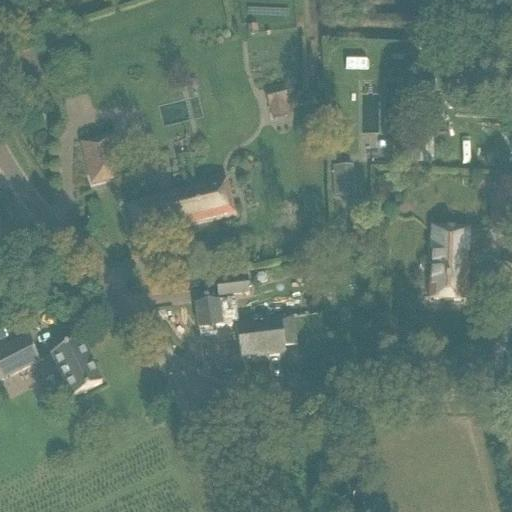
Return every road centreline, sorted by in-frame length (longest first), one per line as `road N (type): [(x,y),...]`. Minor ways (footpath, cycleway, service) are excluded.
road 1 (unclassified): [(197,404),(0,150)]
road 2 (unclassified): [(197,404),(424,393),(511,401)]
